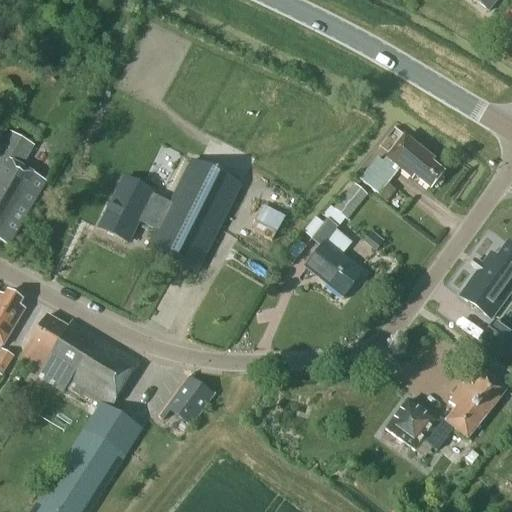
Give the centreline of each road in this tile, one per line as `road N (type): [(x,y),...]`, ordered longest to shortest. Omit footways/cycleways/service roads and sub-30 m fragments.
road 1 (residential): [(0,270),(159,349),(210,361),(337,360),(385,338),(511,166)]
road 2 (secondary): [(511,130),(283,0)]
